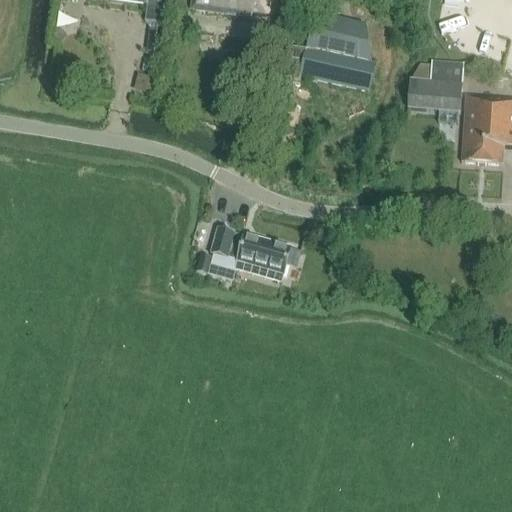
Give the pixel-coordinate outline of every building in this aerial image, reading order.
[(102,0),(147,6),(145,22),(164,25),(167,0),(102,0)] [(273,19),(276,0),(192,0),(191,12),(251,20),(252,16),(273,19)] [(271,52),(267,79),(282,81),(282,86),(299,88),(299,83),(300,79),(368,95),(374,68),(371,67),(367,27),(314,14),(306,52),(286,49),(286,54),(271,52)] [(149,29),(146,56),(161,59),(165,31),(149,29)] [(420,68),(411,84),(409,84),(407,114),(460,117),(462,87),(464,67),(432,65),(432,68),(420,68)] [(511,150),(511,103),(466,100),(461,165),(502,168),(503,150),(511,150)] [(238,263),(238,266),(283,278),(290,251),(245,239),(245,240),(234,237),(218,232),(211,257),(213,258),(226,261),(227,260),(238,263)] [(203,258),(198,276),(208,278),(211,267),(213,261),(203,258)] [(211,267),(208,278),(233,285),(236,273),(238,266),(238,263),(227,260),(226,261),(213,258),(213,261),(211,267)]
